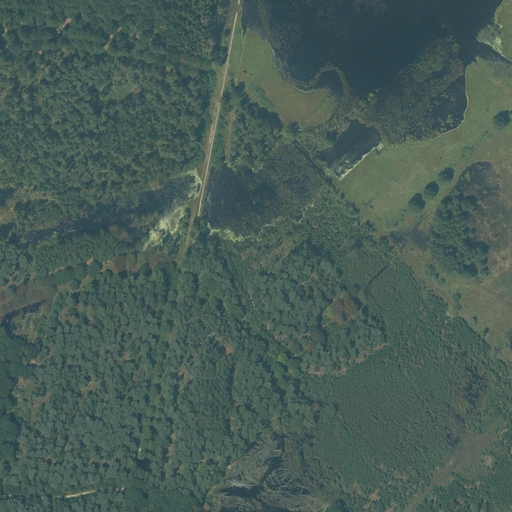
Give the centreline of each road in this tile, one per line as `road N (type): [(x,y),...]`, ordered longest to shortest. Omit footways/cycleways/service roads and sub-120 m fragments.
road 1 (track): [(137,511),(223,65)]
road 2 (track): [(0,40),(83,36),(226,64)]
road 3 (track): [(53,285),(0,502)]
road 4 (track): [(187,273),(175,265),(106,273),(0,302)]
road 5 (track): [(511,371),(397,253)]
road 6 (track): [(144,495),(0,495)]
